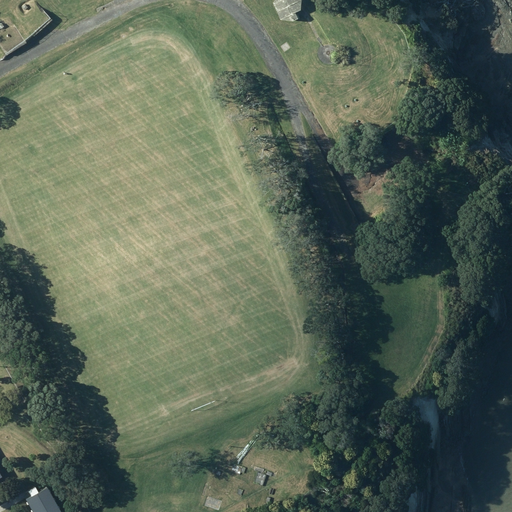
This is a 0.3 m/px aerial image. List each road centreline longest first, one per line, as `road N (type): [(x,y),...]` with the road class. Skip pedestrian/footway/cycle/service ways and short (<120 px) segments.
road 1 (track): [(212,0),(251,25),(286,82),(308,161),(342,235)]
road 2 (track): [(286,82),(331,162),(358,184),(409,150)]
road 3 (track): [(0,72),(145,0)]
